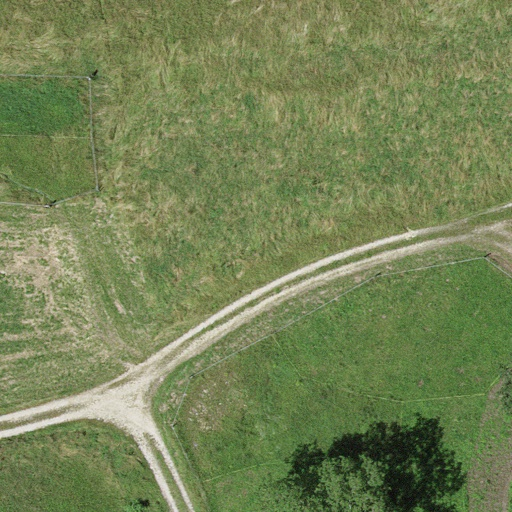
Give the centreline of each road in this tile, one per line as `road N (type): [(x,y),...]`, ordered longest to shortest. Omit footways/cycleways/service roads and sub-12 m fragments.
road 1 (track): [(511,261),(477,238),(280,295),(121,398)]
road 2 (track): [(196,511),(121,398)]
road 3 (track): [(121,398),(0,428)]
